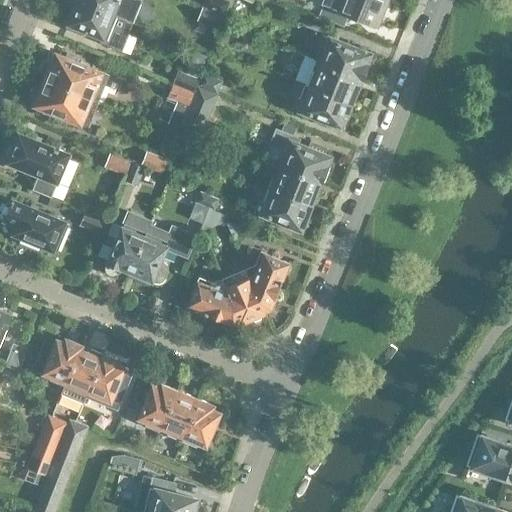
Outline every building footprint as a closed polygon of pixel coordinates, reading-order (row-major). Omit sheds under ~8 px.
[(115,14),(79,0),(75,0),(67,22),(68,22),(66,28),(81,34),(84,29),(103,36),(101,42),(122,50),(133,22),(127,20),(115,14)] [(127,20),(133,22),(141,0),(79,0),(115,14),(127,20)] [(203,0),(201,5),(225,14),(230,0),(229,0),(203,0)] [(385,0),(326,0),(326,2),(322,0),(313,0),(309,12),(344,26),(349,13),(377,23),(385,0)] [(225,14),(201,5),(196,20),(219,29),(225,14)] [(314,59),(360,78),(363,79),(370,63),(367,62),(371,54),(321,34),(317,45),(320,46),(314,59)] [(294,79),(305,83),(351,102),(360,78),(314,59),(294,51),(292,59),(300,62),(294,79)] [(43,78),(97,100),(108,73),(54,52),(43,78)] [(178,70),(173,82),(195,90),(197,86),(199,79),(178,70)] [(199,79),(197,86),(216,93),(222,80),(202,72),(199,79)] [(97,100),(43,78),(33,104),(87,125),(97,100)] [(195,90),(173,82),(167,97),(176,101),(165,128),(177,133),(192,97),(195,90)] [(351,102),(305,83),(299,98),(296,96),(292,107),(341,127),(351,102)] [(197,86),(195,90),(192,97),(211,105),(216,93),(197,86)] [(196,130),(183,124),(180,132),(193,137),(196,130)] [(277,163),(320,180),(322,181),(329,164),(326,163),(329,155),(296,142),(298,138),(275,128),(270,143),(283,149),(277,163)] [(18,132),(6,161),(38,174),(32,189),(50,197),(68,152),(18,132)] [(141,165),(163,173),(168,159),(146,151),(141,165)] [(104,167),(126,174),(131,161),(109,153),(104,167)] [(125,181),(137,186),(144,167),(132,162),(125,181)] [(277,163),(268,187),(310,205),(320,180),(277,163)] [(310,205),(268,187),(262,201),(259,200),(255,210),(300,228),(310,205)] [(195,203),(215,210),(220,197),(200,190),(195,203)] [(65,220),(30,205),(29,206),(11,198),(3,218),(6,220),(4,224),(8,230),(12,232),(53,249),(65,220)] [(185,226),(197,230),(206,207),(194,203),(185,226)] [(129,271),(146,231),(144,231),(150,214),(139,210),(133,226),(123,222),(107,262),(108,262),(107,264),(106,268),(107,271),(110,273),(114,274),(118,272),(120,269),(121,267),(129,271)] [(80,224),(98,231),(104,218),(86,211),(80,224)] [(225,220),(234,241),(239,226),(225,220)] [(146,231),(129,271),(152,280),(152,279),(156,281),(160,282),(163,280),(165,278),(168,271),(168,267),(167,264),(164,262),(160,260),(168,241),(146,231)] [(245,268),(263,310),(270,307),(289,262),(260,250),(254,265),(245,268)] [(222,277),(239,319),(241,321),(264,312),(263,310),(245,268),(222,277)] [(239,319),(222,277),(213,281),(199,276),(188,304),(232,322),(239,319)] [(0,342),(11,316),(0,311),(0,342)] [(48,342),(37,369),(43,371),(66,381),(81,343),(65,337),(63,340),(57,338),(54,344),(48,342)] [(5,364),(18,370),(27,348),(14,343),(5,364)] [(66,381),(60,394),(82,403),(84,398),(103,353),(81,343),(66,381)] [(103,353),(84,398),(118,412),(130,382),(119,378),(124,366),(117,363),(118,359),(103,353)] [(138,416),(161,425),(176,388),(161,382),(159,386),(152,383),(138,416)] [(161,425),(183,435),(198,398),(176,388),(161,425)] [(198,398),(183,435),(205,444),(219,411),(211,407),(212,404),(198,398)] [(44,420),(44,421),(64,429),(67,422),(47,413),(44,420)] [(67,422),(64,429),(84,437),(89,425),(69,417),(67,422)] [(40,432),(39,433),(60,441),(64,429),(44,421),(40,432)] [(64,429),(60,441),(79,449),(84,437),(64,429)] [(39,433),(35,444),(55,452),(60,441),(39,433)] [(511,444),(476,433),(466,465),(511,480),(511,476),(511,444)] [(60,441),(55,452),(75,460),(79,449),(60,441)] [(31,454),(30,455),(51,463),(55,452),(35,444),(31,454)] [(55,452),(51,463),(71,471),(75,460),(55,452)] [(30,455),(26,466),(46,475),(51,463),(30,455)] [(112,456),(109,467),(135,473),(136,472),(139,459),(123,455),(112,456)] [(51,463),(46,475),(66,482),(71,471),(51,463)] [(22,478),(33,483),(38,472),(27,467),(22,478)] [(42,485),(62,493),(66,482),(46,475),(42,485)] [(149,511),(195,511),(196,509),(194,508),(197,498),(175,492),(177,482),(153,476),(147,497),(153,498),(149,511)] [(38,496),(57,504),(62,493),(42,485),(38,496)] [(499,511),(501,509),(455,494),(449,511),(499,511)] [(38,496),(33,508),(43,511),(54,511),(57,504),(38,496)]
